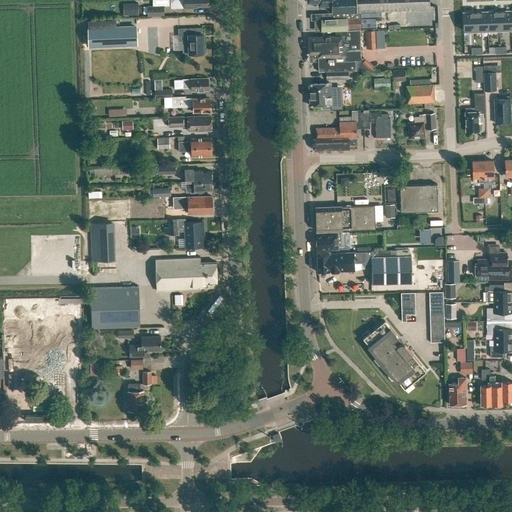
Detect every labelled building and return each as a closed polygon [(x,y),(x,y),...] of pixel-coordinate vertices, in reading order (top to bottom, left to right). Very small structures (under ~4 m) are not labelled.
[(170,0),(171,8),(185,8),(185,9),(193,8),(193,6),(206,6),(206,4),(207,3),(206,0),(170,0)] [(306,0),(307,3),(318,2),(318,6),(331,6),(332,15),(324,15),(325,21),(320,21),(320,22),(319,24),(321,26),(321,28),(320,31),(321,33),(323,33),(323,37),(308,37),(309,46),(308,46),(308,55),(309,55),(309,63),(318,62),(318,71),(348,71),(356,70),(355,61),(361,61),(360,30),(376,29),(375,18),(367,18),(367,11),(429,9),(428,0),(306,0)] [(122,2),(123,15),(137,14),(137,2),(122,2)] [(164,6),(147,6),(147,16),(164,16),(164,6)] [(499,10),(487,11),(488,29),(500,28),(499,10)] [(511,10),(499,10),(500,28),(511,28),(511,10)] [(475,11),(463,12),(464,30),(476,29),(475,11)] [(487,11),(475,11),(476,29),(488,29),(487,11)] [(118,19),(87,21),(88,46),(136,44),(136,27),(119,27),(118,19)] [(203,35),(202,35),(202,28),(177,29),(178,41),(182,40),(182,54),(204,53),(203,35)] [(365,30),(366,49),(376,48),(376,30),(365,30)] [(483,72),(484,91),(496,91),(496,72),(500,72),(500,65),(483,65),(484,72),(483,72)] [(392,70),(393,81),(405,80),(405,70),(392,70)] [(325,72),(325,80),(348,80),(348,72),(325,72)] [(388,77),(371,78),(372,87),(388,86),(388,77)] [(191,79),(182,80),(183,88),(191,88),(191,92),(200,92),(200,91),(208,90),(208,85),(209,84),(209,80),(207,80),(207,78),(191,79)] [(151,79),(152,89),(159,88),(159,79),(151,79)] [(330,83),(309,84),(309,106),(321,105),(322,108),(331,108),(331,109),(335,109),(345,109),(345,96),(342,96),(342,91),(334,91),(331,91),(330,83)] [(432,85),(406,86),(407,103),(424,102),(424,108),(433,108),(432,85)] [(465,113),(464,113),(465,132),(478,132),(478,124),(481,124),(480,113),(484,113),(484,94),(473,95),(474,109),(465,109),(465,113)] [(185,97),(172,97),(173,108),(193,107),(193,112),(210,112),(209,99),(201,99),(201,98),(185,98),(185,97)] [(494,99),(495,123),(511,123),(510,99),(494,99)] [(315,139),(312,139),(313,147),(316,151),(334,150),(335,151),(337,151),(338,150),(348,150),(348,145),(356,145),(356,129),(363,129),(363,112),(357,113),(357,121),(339,122),(339,128),(315,128),(315,139)] [(369,112),(363,112),(363,129),(370,129),(370,123),(375,123),(376,138),(390,138),(390,118),(387,118),(387,114),(381,114),(381,118),(375,118),(369,119),(369,112)] [(425,114),(426,129),(435,128),(434,114),(425,114)] [(419,115),(419,117),(414,117),(414,123),(408,124),(409,138),(411,138),(411,139),(415,139),(415,138),(424,137),(422,115),(419,115)] [(210,116),(168,117),(169,127),(187,126),(188,131),(211,131),(210,116)] [(133,129),(133,121),(123,121),(123,130),(133,129)] [(169,149),(169,138),(157,138),(157,149),(169,149)] [(210,139),(191,140),(191,142),(178,142),(178,152),(191,152),(192,156),(194,156),(196,157),(198,157),(200,156),(211,155),(210,139)] [(482,161),(472,162),(473,178),(478,177),(478,184),(483,183),(482,161)] [(493,161),(482,161),(483,183),(488,183),(487,177),(493,177),(493,161)] [(157,166),(157,174),(175,174),(175,166),(157,166)] [(193,170),(184,170),(184,177),(185,182),(212,181),(211,172),(202,173),(202,171),(193,171),(193,170)] [(212,181),(185,182),(185,193),(203,192),(203,190),(212,190),(212,181)] [(436,184),(399,185),(400,213),(437,212),(436,184)] [(170,188),(153,189),(153,197),(170,196),(170,188)] [(211,206),(211,202),(212,202),(212,198),(211,198),(211,196),(173,198),(173,209),(187,208),(187,214),(211,213),(211,211),(213,211),(212,206),(211,206)] [(393,204),(385,204),(385,217),(394,217),(393,204)] [(316,207),(316,231),(375,229),(374,205),(316,207)] [(169,235),(177,234),(177,220),(169,220),(169,235)] [(114,222),(90,223),(92,262),(115,261),(114,222)] [(203,222),(185,223),(186,248),(202,247),(201,231),(203,231),(203,222)] [(340,239),(340,235),(342,235),(342,233),(337,233),(337,232),(316,233),(317,250),(337,249),(337,239),(340,239)] [(354,263),(362,262),(363,266),(367,267),(371,267),(371,285),(411,284),(411,255),(409,256),(409,249),(389,250),(390,250),(372,251),(372,256),(371,256),(371,252),(329,253),(329,252),(316,252),(317,273),(354,272),(354,263)] [(476,274),(479,274),(479,278),(511,279),(511,262),(507,263),(507,253),(500,253),(499,252),(490,252),(490,258),(491,259),(490,260),(489,259),(488,259),(481,259),(479,260),(479,263),(476,263),(476,274)] [(193,288),(205,288),(205,284),(216,284),(215,262),(200,263),(200,257),(155,259),(156,291),(193,290),(193,288)] [(445,260),(444,281),(457,281),(457,260),(445,260)] [(493,302),(511,301),(511,292),(511,290),(504,290),(504,284),(490,284),(490,286),(484,286),(484,291),(486,291),(486,302),(493,302)] [(445,286),(446,299),(456,299),(456,285),(445,286)] [(140,327),(139,286),(90,288),(91,328),(140,327)] [(444,342),(443,292),(429,292),(430,342),(444,342)] [(414,293),(401,293),(401,315),(415,314),(414,293)] [(511,301),(493,302),(493,308),(486,308),(487,320),(505,320),(505,313),(511,312),(511,301)] [(10,303),(10,335),(30,335),(31,361),(72,360),(71,303),(10,303)] [(456,305),(446,305),(446,319),(456,319),(456,305)] [(363,338),(376,355),(374,357),(388,375),(391,373),(404,389),(426,371),(384,321),(363,338)] [(493,340),(511,339),(511,328),(505,328),(505,322),(487,323),(487,334),(493,334),(493,340)] [(141,337),(141,344),(129,344),(129,357),(147,356),(147,351),(161,351),(160,337),(141,337)] [(490,357),(496,357),(505,357),(505,351),(511,350),(511,339),(493,340),(493,347),(490,347),(490,357)] [(143,359),(130,359),(131,369),(143,369),(143,359)] [(472,362),(460,362),(460,374),(472,373),(472,362)] [(87,363),(88,375),(98,374),(97,363),(87,363)] [(481,380),(489,380),(489,369),(481,369),(481,380)] [(143,384),(151,384),(151,372),(143,372),(143,384)] [(458,377),(458,383),(449,383),(449,404),(451,404),(451,406),(456,406),(456,404),(465,404),(465,377),(458,377)] [(511,381),(501,382),(501,385),(479,386),(480,405),(502,404),(502,401),(511,400),(511,381)] [(128,391),(128,410),(143,410),(143,391),(139,391),(139,383),(128,384),(128,391)]
